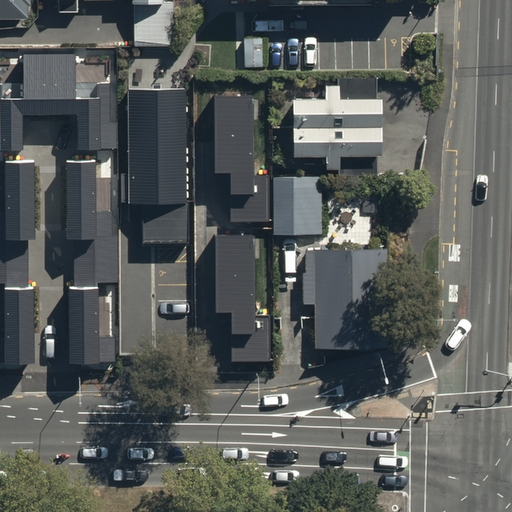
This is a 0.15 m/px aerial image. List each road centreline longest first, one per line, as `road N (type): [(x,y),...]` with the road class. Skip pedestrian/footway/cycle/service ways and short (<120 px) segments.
road 1 (primary): [(0,434),(79,404),(269,404),(418,369),(488,328)]
road 2 (primary): [(0,447),(395,450),(480,476)]
road 3 (secondary): [(488,328),(500,0)]
road 4 (secondary): [(480,476),(488,328)]
